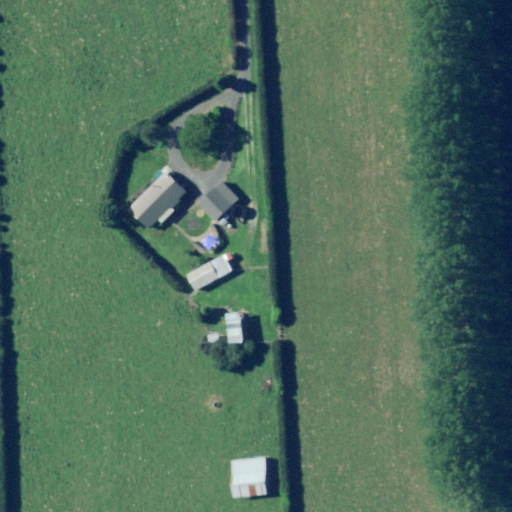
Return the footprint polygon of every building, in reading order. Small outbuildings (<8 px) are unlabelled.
[(133,210),(151,229),(160,220),(164,224),(185,203),(181,200),(189,193),(170,173),(133,210)] [(220,224),(229,214),(243,200),(225,182),(202,206),(220,224)] [(235,271),(226,256),(190,276),(198,292),(235,271)] [(247,313),(231,313),(233,345),(249,344),(247,313)] [(223,334),(211,334),(210,351),(222,351),(223,334)] [(271,496),(269,459),(235,461),(238,498),(271,496)]
